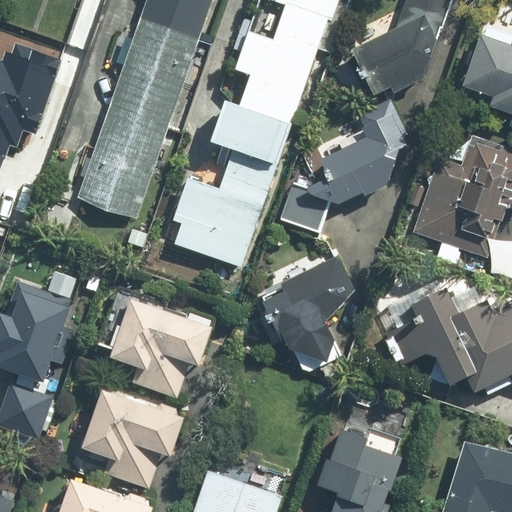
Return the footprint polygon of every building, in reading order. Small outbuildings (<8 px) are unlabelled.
[(214,0),(145,0),(78,198),(140,219),(214,0)] [(334,0),(275,0),(275,1),(273,0),(256,0),(174,241),(244,265),(334,0)] [(363,45),(391,103),(300,147),(317,181),(286,196),(305,236),(339,220),(332,205),(390,177),(382,158),(408,129),(392,94),(423,79),(415,63),(440,51),(423,16),(363,45)] [(511,32),(484,24),(466,88),(497,97),(492,115),(510,120),(507,130),(511,131),(511,32)] [(0,53),(0,180),(19,123),(36,129),(60,55),(17,41),(11,57),(0,53)] [(453,161),(433,155),(410,230),(447,241),(441,260),(458,265),(463,249),(489,257),(503,211),(511,213),(511,144),(463,130),(453,161)] [(356,291),(341,257),(263,292),(301,376),(344,358),(321,307),(356,291)] [(1,426),(39,439),(56,390),(49,388),(79,299),(19,278),(0,334),(0,366),(18,373),(1,426)] [(218,317),(133,289),(110,358),(136,366),(129,387),(174,402),(186,366),(201,371),(218,317)] [(417,321),(387,334),(400,366),(435,351),(449,384),(476,373),(484,393),(511,380),(511,307),(492,316),(487,304),(457,316),(446,289),(410,304),(417,321)] [(187,415),(103,386),(79,454),(98,461),(92,479),(150,499),(169,446),(176,448),(187,415)] [(377,424),(339,412),(314,492),(334,498),(329,511),(389,511),(406,460),(369,449),(377,424)] [(491,511),(492,511),(494,511),(511,511),(511,452),(468,442),(445,511),(491,511)] [(0,511),(12,511),(24,481),(0,472),(0,511)] [(279,511),(284,498),(207,474),(194,511),(279,511)] [(154,511),(156,508),(73,481),(62,511),(154,511)]
